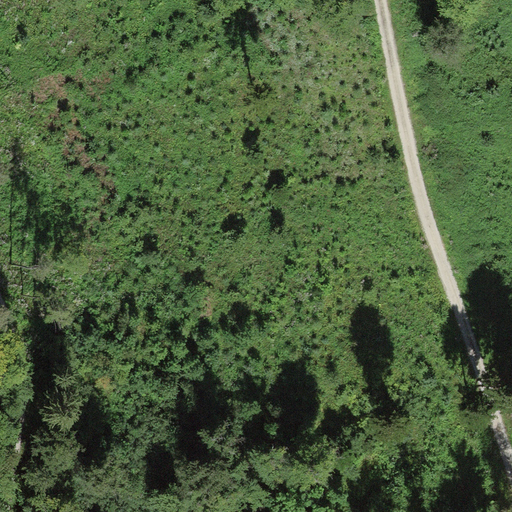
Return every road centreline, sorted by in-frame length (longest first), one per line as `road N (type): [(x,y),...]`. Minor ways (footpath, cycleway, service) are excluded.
road 1 (track): [(381,0),(410,165),(511,464)]
road 2 (track): [(4,511),(14,383),(0,315)]
